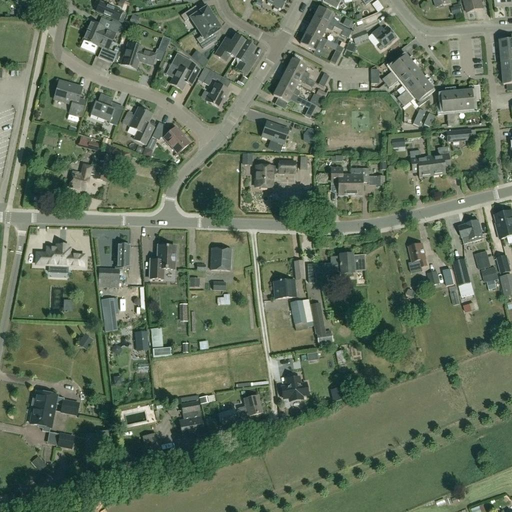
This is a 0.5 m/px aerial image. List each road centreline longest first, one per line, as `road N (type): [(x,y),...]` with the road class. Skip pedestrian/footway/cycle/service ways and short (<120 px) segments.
road 1 (tertiary): [(501,193),(353,227),(167,222)]
road 2 (residential): [(212,143),(166,104),(61,57),(55,44),(65,0)]
road 3 (tertiary): [(167,222),(22,218)]
road 4 (unclassified): [(0,342),(22,218)]
